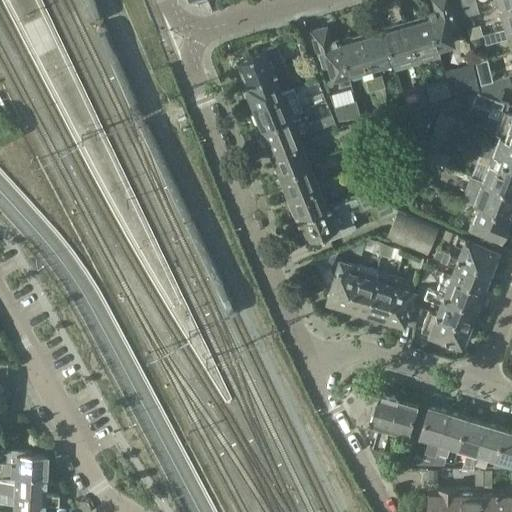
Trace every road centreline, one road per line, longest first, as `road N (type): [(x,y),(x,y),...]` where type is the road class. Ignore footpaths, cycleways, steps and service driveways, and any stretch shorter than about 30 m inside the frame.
road 1 (residential): [(307,366),(193,77),(199,32)]
road 2 (residential): [(482,376),(408,353),(345,353),(307,366)]
road 3 (residential): [(388,511),(307,366)]
road 4 (residential): [(113,511),(38,374)]
road 5 (secondary): [(0,54),(112,0)]
road 6 (residential): [(199,32),(318,0)]
